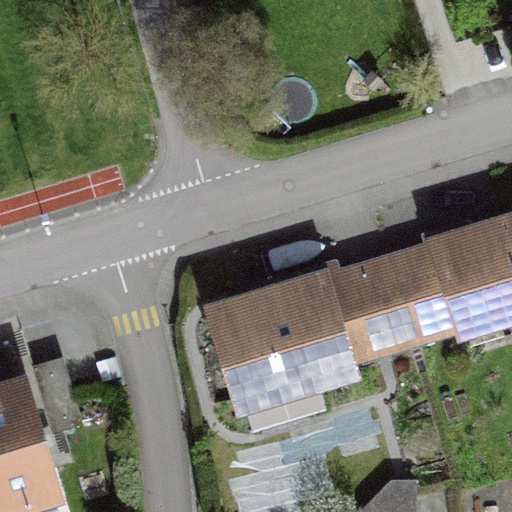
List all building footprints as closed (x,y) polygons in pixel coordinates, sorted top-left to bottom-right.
[(431,254),(380,270),(407,355),(452,341),(456,354),(511,336),(511,221),(429,247),(431,254)] [(352,372),(407,355),(380,270),(324,287),(321,277),(198,315),(234,430),(358,392),(352,372)] [(59,358),(36,366),(57,431),(80,423),(59,358)] [(39,435),(24,387),(0,394),(0,511),(58,495),(39,435)] [(360,507),(359,511),(414,511),(414,476),(390,473),(360,507)]
